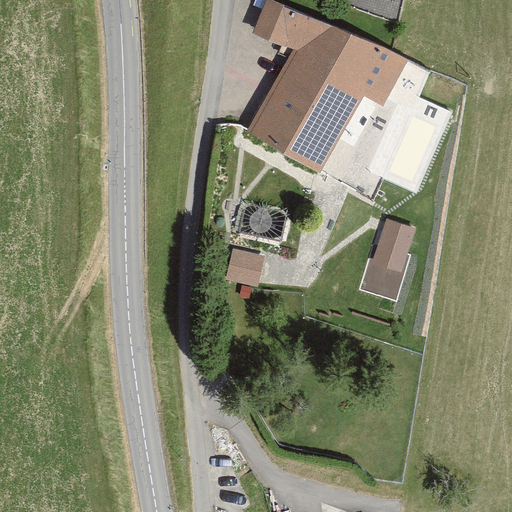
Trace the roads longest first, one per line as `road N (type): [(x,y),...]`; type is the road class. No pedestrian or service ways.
road 1 (residential): [(200,511),(192,225),(224,0)]
road 2 (tertiary): [(116,0),(124,272),(155,511)]
